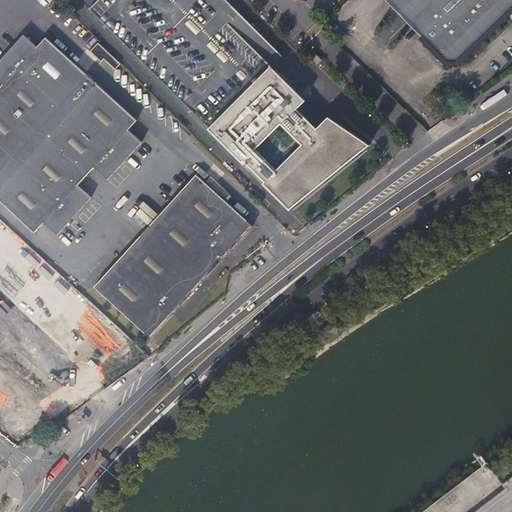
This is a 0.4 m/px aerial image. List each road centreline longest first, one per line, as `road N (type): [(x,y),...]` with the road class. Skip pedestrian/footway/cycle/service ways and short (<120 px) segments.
road 1 (primary): [(113,458),(511,157)]
road 2 (primary): [(511,97),(254,285),(144,391)]
road 3 (primary): [(113,458),(305,271)]
road 4 (primary): [(511,126),(305,271)]
road 5 (primary): [(305,271),(144,391)]
